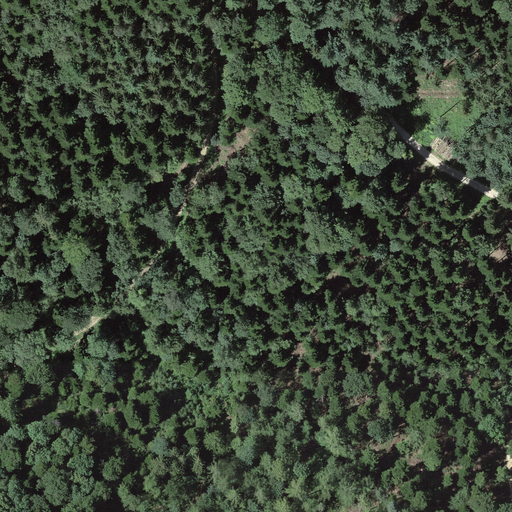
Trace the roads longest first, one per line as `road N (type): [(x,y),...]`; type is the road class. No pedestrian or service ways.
road 1 (track): [(197,0),(211,119),(168,235),(123,294),(0,383)]
road 2 (track): [(241,0),(439,163),(511,201)]
